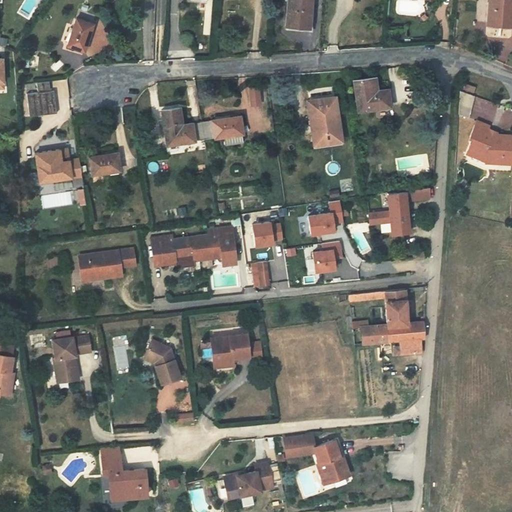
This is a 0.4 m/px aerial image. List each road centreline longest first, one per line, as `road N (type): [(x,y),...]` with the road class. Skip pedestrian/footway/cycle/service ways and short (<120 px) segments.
road 1 (residential): [(92,81),(446,56)]
road 2 (residential): [(152,308),(433,277)]
road 3 (residential): [(178,437),(425,409)]
road 4 (residential): [(446,56),(433,277)]
road 5 (residential): [(425,409),(419,505),(367,511)]
road 6 (residential): [(433,277),(425,409)]
